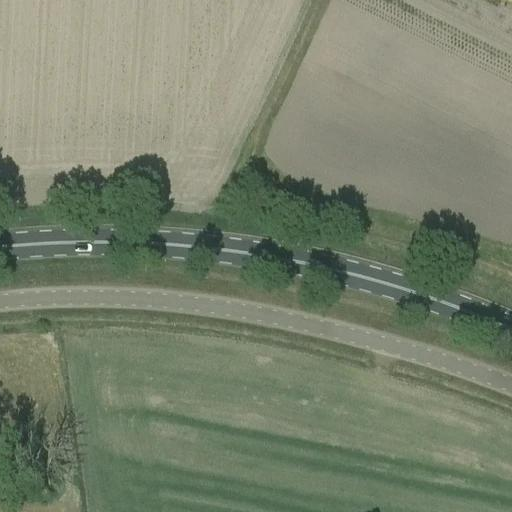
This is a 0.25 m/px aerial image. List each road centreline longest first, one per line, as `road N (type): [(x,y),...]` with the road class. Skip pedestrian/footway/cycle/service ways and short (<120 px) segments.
road 1 (unclassified): [(511,389),(389,347),(173,301),(0,303)]
road 2 (primary): [(511,328),(272,257),(178,246),(0,248)]
